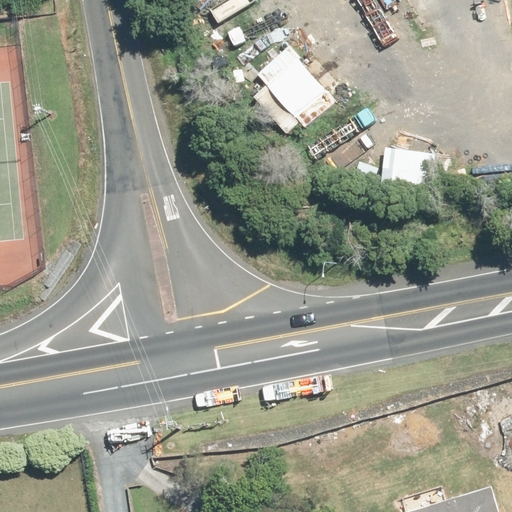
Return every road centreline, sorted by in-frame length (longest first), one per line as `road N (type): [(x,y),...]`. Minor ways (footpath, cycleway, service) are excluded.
road 1 (tertiary): [(110,0),(178,353)]
road 2 (primary): [(178,353),(511,297)]
road 3 (primary): [(0,386),(178,353)]
